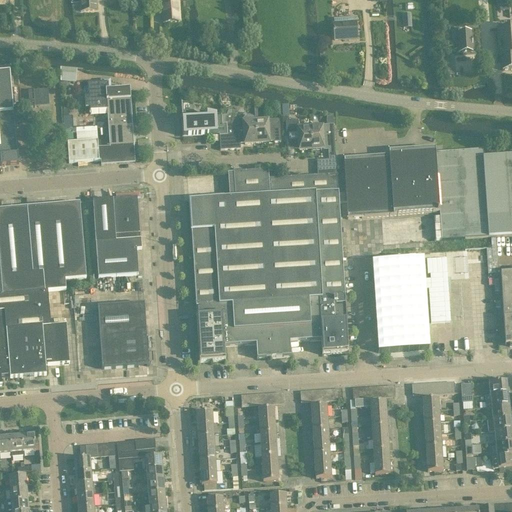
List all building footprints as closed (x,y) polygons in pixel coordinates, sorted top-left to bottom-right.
[(80,0),(81,12),(98,11),(97,0),(80,0)] [(134,0),(134,5),(135,5),(136,13),(151,12),(150,3),(152,3),(152,0),(134,0)] [(161,0),(163,24),(180,23),(178,0),(161,0)] [(411,15),(402,15),(403,29),(412,29),(411,15)] [(349,41),(357,41),(356,24),(355,18),(333,20),(334,25),(333,25),(334,32),(333,32),(333,35),(334,35),(334,41),(349,40),(349,41)] [(511,29),(498,31),(500,58),(501,58),(502,72),(511,71),(511,29)] [(471,33),(457,33),(459,53),(472,52),(471,33)] [(77,70),(60,69),(60,70),(60,84),(68,84),(75,83),(76,71),(77,70)] [(0,74),(0,113),(14,112),(10,73),(0,74)] [(88,84),(89,98),(85,98),(85,109),(90,109),(90,112),(107,111),(106,91),(109,91),(108,83),(88,84)] [(106,91),(107,111),(109,147),(109,149),(98,150),(97,135),(96,128),(76,130),(76,136),(77,144),(73,144),(72,132),(71,132),(71,128),(65,126),(66,133),(65,133),(66,145),(67,145),(69,165),(134,160),(133,146),(130,89),(109,91),(106,91)] [(183,138),(197,137),(197,135),(201,135),(201,137),(203,136),(203,135),(207,134),(207,136),(219,135),(219,136),(222,135),(221,116),(212,114),(211,117),(197,115),(197,106),(181,103),(180,89),(183,138)] [(30,109),(49,107),(48,91),(28,93),(30,109)] [(0,113),(0,166),(0,167),(18,165),(18,164),(14,112),(0,113)] [(222,135),(219,136),(219,137),(220,152),(240,150),(240,143),(245,143),(245,145),(257,145),(255,123),(255,120),(254,120),(253,118),(251,118),(249,117),(248,117),(246,118),(245,119),(244,121),(231,121),(231,124),(227,124),(222,120),(222,116),(221,116),(222,135)] [(255,123),(257,145),(269,144),(268,141),(273,141),(273,144),(281,143),(279,120),(267,121),(267,123),(255,123)] [(299,152),(311,151),(310,130),(298,130),(298,122),(285,123),(287,150),(299,149),(299,152)] [(316,162),(317,170),(317,177),(337,175),(334,126),(321,126),(321,129),(310,130),(311,151),(328,150),(328,161),(316,162)] [(346,196),(338,196),(339,205),(347,205),(348,221),(439,214),(441,242),(511,237),(511,156),(483,159),(483,151),(435,154),(435,151),(418,152),(418,150),(413,150),(413,152),(389,154),(389,158),(344,161),(346,196)] [(190,203),(196,309),(254,305),(262,305),(271,304),(345,300),(339,205),(338,196),(337,175),(317,177),(269,180),(268,172),(233,174),(235,200),(190,203)] [(95,244),(96,244),(98,279),(138,276),(137,251),(141,250),(137,199),(93,202),(95,244)] [(0,211),(0,239),(5,295),(66,290),(65,282),(86,281),(80,205),(0,211)] [(429,359),(427,328),(450,327),(446,263),(421,264),(422,270),(371,272),(376,362),(429,359)] [(511,272),(500,274),(505,346),(509,346),(509,349),(511,348),(511,272)] [(0,386),(2,387),(1,378),(10,377),(10,379),(47,376),(46,367),(70,365),(67,326),(51,328),(48,294),(66,292),(66,290),(5,295),(0,295),(0,386)] [(271,304),(274,359),(291,358),(290,344),(321,342),(322,356),(348,355),(345,300),(271,304)] [(114,307),(98,308),(99,325),(103,370),(149,367),(146,332),(144,304),(133,305),(132,305),(114,307)] [(256,346),(257,360),(274,359),(271,304),(262,305),(254,305),(256,346)] [(256,346),(254,305),(196,309),(198,309),(198,316),(197,316),(199,364),(226,362),(225,348),(256,346)] [(489,385),(490,397),(508,395),(506,383),(489,385)] [(462,386),(462,399),(472,398),(471,386),(462,386)] [(486,410),(491,409),(509,407),(508,395),(490,397),(485,398),(486,410)] [(350,402),(350,411),(351,417),(357,417),(356,411),(355,411),(355,410),(371,409),(371,417),(386,416),(385,403),(381,403),(380,400),(377,400),(371,401),(365,401),(360,401),(353,402),(350,402)] [(423,401),(423,413),(439,412),(438,400),(423,401)] [(311,407),(312,420),(327,419),(327,406),(326,407),(326,403),(324,404),(319,404),(313,404),(311,404),(311,407)] [(491,409),(493,422),(510,420),(509,407),(491,409)] [(258,411),(259,422),(274,421),(274,410),(258,411)] [(423,413),(424,425),(440,424),(439,412),(423,413)] [(197,414),(197,426),(213,425),(212,413),(197,414)] [(371,417),(372,428),(387,427),(386,416),(371,417)] [(312,420),(312,432),(328,431),(327,419),(312,420)] [(488,434),(494,434),(511,432),(510,420),(493,422),(487,422),(488,434)] [(259,422),(260,435),(275,434),(274,421),(259,422)] [(228,424),(228,431),(226,431),(227,436),(235,436),(234,424),(228,424)] [(424,425),(425,438),(440,437),(440,424),(424,425)] [(197,426),(198,438),(214,437),(213,425),(197,426)] [(372,428),(373,440),(388,439),(387,427),(372,428)] [(312,432),(313,444),(329,443),(328,431),(312,432)] [(494,434),(495,446),(511,443),(511,434),(511,432),(494,434)] [(260,435),(261,447),(276,446),(275,434),(260,435)] [(21,437),(23,453),(36,452),(34,435),(21,437)] [(9,438),(11,459),(23,458),(23,453),(21,437),(9,438)] [(198,438),(199,450),(214,449),(214,437),(198,438)] [(425,438),(426,450),(441,449),(440,437),(425,438)] [(0,438),(0,455),(11,454),(11,459),(9,438),(0,438)] [(373,440),(373,452),(388,451),(388,439),(373,440)] [(117,445),(118,460),(133,459),(133,460),(146,459),(146,458),(156,457),(155,450),(155,442),(117,445)] [(313,444),(314,456),(330,455),(329,443),(313,444)] [(511,443),(495,446),(497,458),(511,456),(511,443)] [(97,447),(98,460),(116,458),(114,445),(97,447)] [(261,447),(261,459),(277,458),(276,446),(261,447)] [(87,460),(81,461),(74,462),(75,474),(91,472),(90,460),(98,460),(97,447),(86,447),(87,460)] [(199,450),(200,463),(215,462),(215,455),(220,454),(219,449),(214,449),(199,450)] [(426,450),(426,461),(442,460),(441,449),(426,450)] [(373,452),(374,464),(389,463),(388,451),(373,452)] [(314,456),(315,468),(330,467),(330,455),(314,456)] [(493,471),(498,470),(499,470),(499,473),(511,472),(511,456),(497,458),(491,459),(493,471)] [(146,458),(146,459),(147,471),(163,469),(162,457),(156,458),(156,457),(146,458)] [(261,459),(262,471),(277,470),(277,458),(261,459)] [(121,473),(127,472),(134,472),(133,460),(133,459),(118,460),(119,473),(121,473)] [(443,472),(442,460),(426,461),(427,473),(443,472)] [(466,460),(466,472),(476,472),(476,460),(466,460)] [(200,463),(201,474),(216,473),(215,462),(200,463)] [(390,475),(389,463),(374,464),(375,476),(390,475)] [(331,479),(331,471),(330,467),(315,468),(315,480),(331,479)] [(147,471),(147,482),(164,481),(163,469),(147,471)] [(278,482),(277,470),(262,471),(263,483),(278,482)] [(75,474),(76,485),(92,484),(91,472),(75,474)] [(217,486),(216,473),(201,474),(201,487),(217,486)] [(9,479),(10,491),(27,489),(26,477),(9,479)] [(147,482),(148,494),(165,492),(164,481),(147,482)] [(76,485),(77,497),(93,496),(92,484),(76,485)] [(4,492),(5,503),(28,501),(27,489),(10,491),(4,492)] [(148,494),(149,505),(166,504),(165,492),(148,494)] [(77,497),(78,509),(94,508),(93,496),(77,497)] [(270,496),(271,509),(286,508),(285,496),(270,496)] [(207,500),(207,511),(209,511),(223,511),(223,499),(207,500)] [(5,511),(28,511),(28,501),(5,503),(5,511)]
